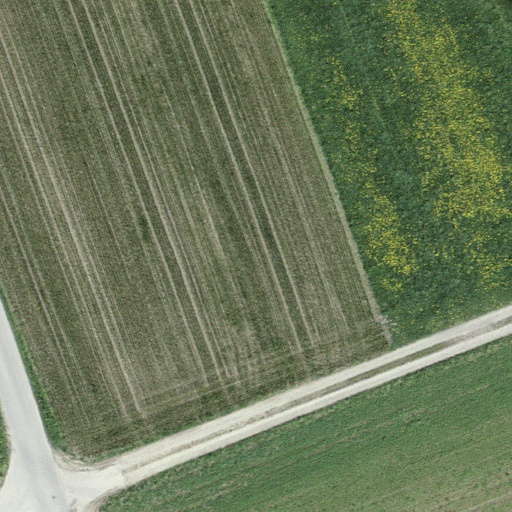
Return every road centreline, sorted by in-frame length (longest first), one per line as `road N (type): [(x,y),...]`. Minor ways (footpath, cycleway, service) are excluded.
road 1 (track): [(55,506),(511,328)]
road 2 (unclassified): [(55,506),(0,354)]
